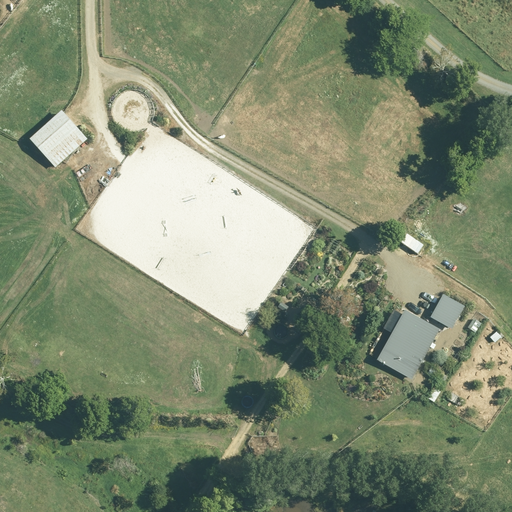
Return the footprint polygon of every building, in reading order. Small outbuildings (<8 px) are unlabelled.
[(151,102),(147,97),(145,95),(141,93),(138,92),(134,91),(130,91),(127,92),(123,93),(120,95),(117,97),(115,100),(113,103),(112,107),(111,111),(111,114),(112,118),(113,122),(115,125),(117,128),(120,130),(123,132),(127,133),(130,134),(134,134),(138,133),(141,132),(145,130),(147,128),(150,125),(152,122),(153,118),(154,114),(154,111),(153,107),(152,104),(151,102)] [(88,141),(63,113),(31,141),(56,169),(88,141)] [(246,338),(316,232),(154,123),(84,229),(246,338)] [(106,145),(101,140),(79,165),(85,170),(106,145)] [(467,308),(446,296),(432,318),(454,331),(467,308)] [(440,331),(406,313),(380,362),(414,380),(440,331)]
